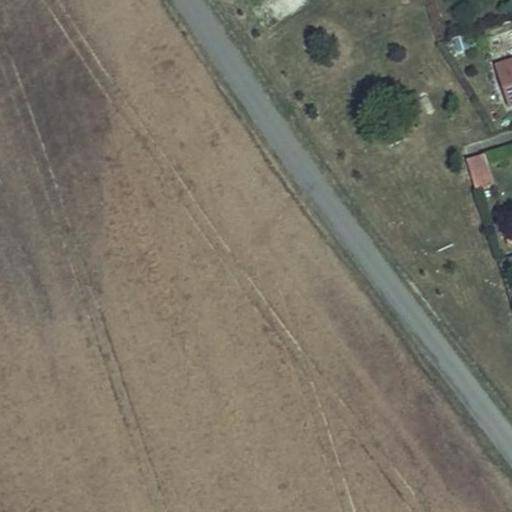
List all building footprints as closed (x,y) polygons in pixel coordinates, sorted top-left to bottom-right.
[(244,0),(265,30),(308,2),(306,0),(244,0)] [(470,51),(466,36),(452,41),(456,55),(470,51)] [(511,61),(496,67),(509,107),(511,106),(511,61)] [(491,185),(482,156),(467,161),(476,190),(491,185)] [(505,259),(498,261),(501,270),(507,268),(505,259)]
